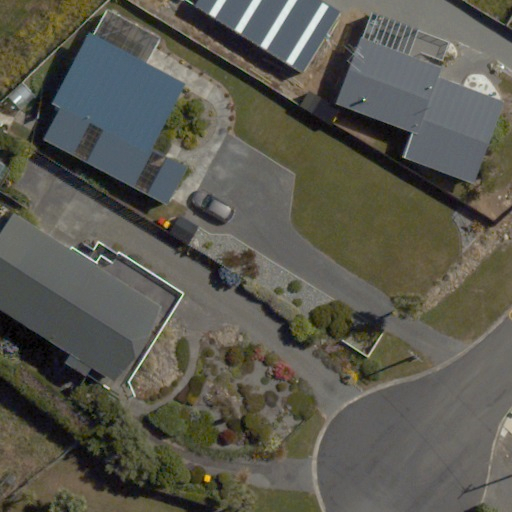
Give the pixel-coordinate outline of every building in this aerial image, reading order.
[(343,2),(355,9),(359,0),(324,0),(339,9),(343,2)] [(343,2),(339,9),(312,54),(338,70),(370,18),(355,9),(343,2)] [(495,175),(359,114),(328,183),(397,214),(386,237),(453,267),(495,175)] [(178,184),(79,129),(36,206),(134,261),(178,184)] [(161,388),(1,285),(0,286),(0,404),(106,473),(161,388)]
